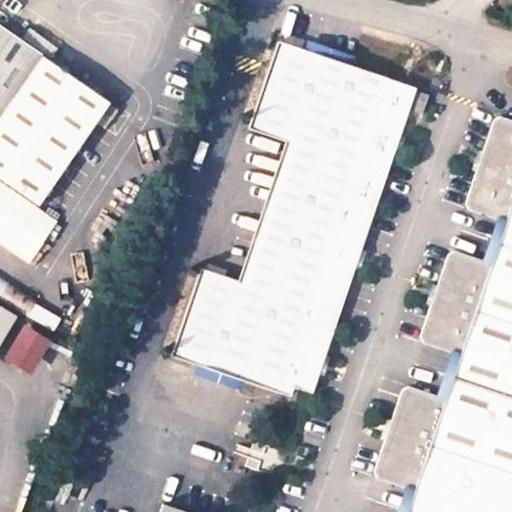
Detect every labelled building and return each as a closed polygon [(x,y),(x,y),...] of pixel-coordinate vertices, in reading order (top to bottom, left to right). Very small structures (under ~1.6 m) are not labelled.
[(0,179),(38,205),(112,101),(4,28),(15,12),(0,1),(0,179)] [(355,40),(308,23),(304,33),(352,50),(355,40)] [(399,122),(416,72),(352,50),(304,33),(278,24),(248,111),(285,124),(296,127),(247,268),(236,264),(199,251),(169,337),(288,378),(291,369),(310,376),(317,355),(312,353),(317,339),(322,341),(354,250),(348,248),(353,234),(359,236),(394,136),(388,135),(393,120),(399,122)] [(423,97),(428,76),(418,73),(412,93),(423,97)] [(394,409),(389,425),(382,422),(370,455),(374,464),(402,473),(410,476),(403,497),(404,498),(426,506),(424,511),(383,511),(511,511),(511,106),(499,103),(491,106),(480,138),(488,141),(482,157),(475,154),(463,188),(467,195),(494,205),(505,209),(490,249),(480,245),(453,236),(445,241),(434,272),(441,275),(435,290),(428,287),(417,320),(421,327),(448,338),(458,341),(443,384),(433,381),(406,370),(398,375),(387,407),(394,409)] [(394,136),(399,122),(393,120),(388,135),(394,136)] [(296,127),(285,124),(236,264),(247,268),(296,127)] [(480,138),(475,154),(482,157),(488,141),(480,138)] [(490,249),(505,209),(494,205),(480,245),(490,249)] [(354,250),(359,236),(353,234),(348,248),(354,250)] [(435,290),(441,275),(434,272),(428,287),(435,290)] [(0,326),(8,311),(0,307),(0,326)] [(0,358),(24,371),(43,336),(15,320),(0,346),(0,358)] [(443,384),(458,341),(448,338),(433,381),(443,384)] [(317,355),(322,341),(317,339),(312,353),(317,355)] [(389,425),(394,409),(387,407),(382,422),(389,425)] [(388,511),(424,511),(426,506),(404,498),(403,497),(410,476),(402,473),(388,511)] [(210,511),(156,494),(149,511),(210,511)]
